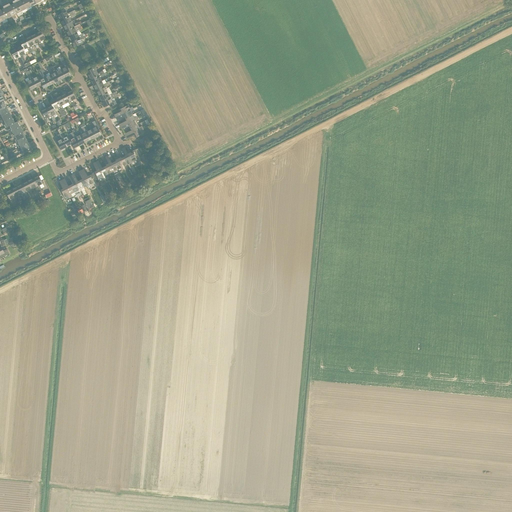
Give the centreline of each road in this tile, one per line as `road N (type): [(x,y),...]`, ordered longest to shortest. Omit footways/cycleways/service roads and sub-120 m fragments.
road 1 (residential): [(49,158),(57,173),(118,141),(80,78)]
road 2 (residential): [(80,78),(49,17),(0,43)]
